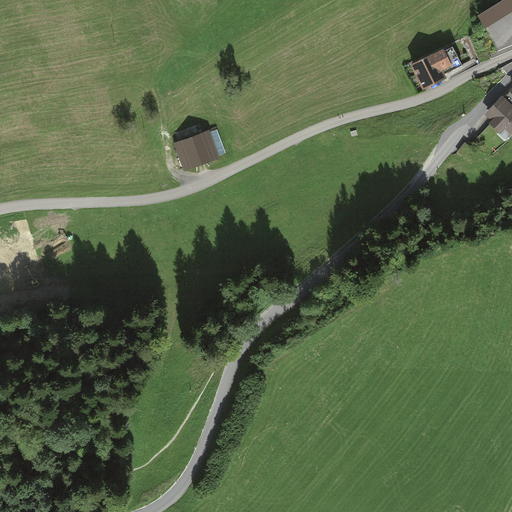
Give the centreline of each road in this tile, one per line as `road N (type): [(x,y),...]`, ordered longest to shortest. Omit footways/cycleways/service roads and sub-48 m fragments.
road 1 (unclassified): [(147,511),(190,472),(248,336),(398,203),(511,77)]
road 2 (unclassified): [(511,54),(430,95),(305,133),(196,186),(150,200),(0,210)]
